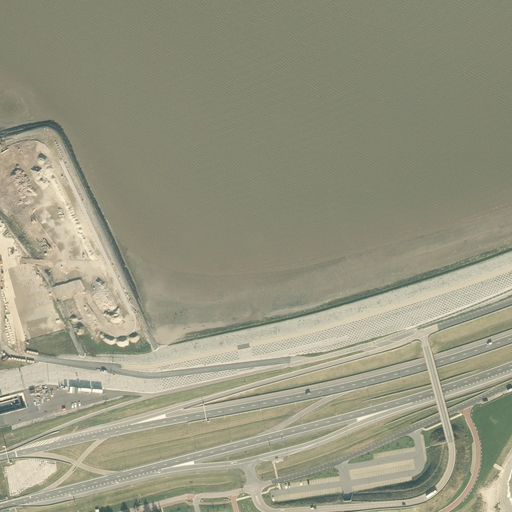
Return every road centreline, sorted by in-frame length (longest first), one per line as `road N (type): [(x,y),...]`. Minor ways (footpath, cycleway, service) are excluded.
road 1 (motorway): [(511,338),(329,390),(131,428)]
road 2 (unclassified): [(280,511),(415,502),(441,483),(452,455),(421,334)]
road 3 (unclassified): [(253,487),(341,460),(511,385)]
road 4 (motorway): [(388,347),(131,428)]
road 5 (motorway): [(157,466),(411,399)]
road 6 (unclassified): [(301,361),(159,375),(55,362)]
road 7 (motorway): [(246,460),(327,437),(411,399)]
road 8 (unclassified): [(152,395),(301,361)]
road 9 (unclassified): [(127,511),(253,487)]
